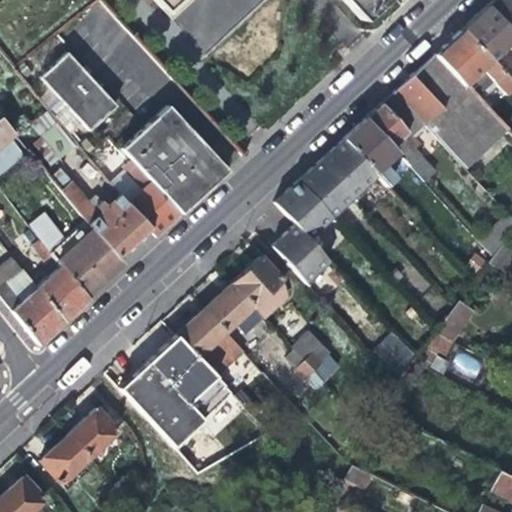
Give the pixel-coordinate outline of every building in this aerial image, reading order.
[(149,0),(158,10),(169,0),(149,0)] [(384,0),(338,0),(359,22),(384,0)] [(511,0),(492,0),(486,6),(511,33),(511,0)] [(511,33),(486,6),(477,14),(459,30),(488,61),(505,45),(511,52),(511,33)] [(511,88),(511,86),(488,61),(459,30),(446,43),(434,54),(473,96),(490,81),(504,96),(511,88)] [(62,52),(35,77),(86,131),(113,106),(62,52)] [(504,129),(473,96),(434,54),(410,77),(480,152),(504,129)] [(464,168),(480,152),(410,77),(404,82),(393,93),(423,125),(464,168)] [(415,132),(423,125),(393,93),(385,100),(415,132)] [(409,138),(415,132),(385,100),(375,110),(363,121),(394,154),(421,184),(433,174),(411,150),(416,145),(409,138)] [(138,130),(117,148),(128,160),(148,182),(177,215),(208,187),(224,171),(164,106),(138,130)] [(11,133),(0,119),(0,169),(20,153),(6,137),(11,133)] [(381,168),(394,154),(363,121),(352,130),(341,140),(375,178),(386,189),(393,182),(381,168)] [(45,170),(69,150),(50,127),(26,147),(45,170)] [(319,161),(353,199),(375,178),(341,140),(334,147),(319,161)] [(123,203),(147,231),(152,238),(165,226),(177,215),(148,182),(128,160),(121,166),(123,168),(106,183),(117,196),(123,203)] [(300,179),(296,182),(330,220),(353,199),(319,161),(300,179)] [(58,190),(84,221),(116,259),(134,242),(147,231),(123,203),(117,196),(104,208),(99,202),(93,207),(98,213),(93,217),(80,200),(82,197),(69,182),(58,190)] [(330,220),(296,182),(283,195),(313,228),(317,232),(330,220)] [(420,210),(393,182),(386,189),(412,218),(420,210)] [(292,226),(307,242),(317,232),(313,228),(283,195),(273,205),(292,226)] [(26,226),(34,236),(46,252),(57,265),(82,297),(102,278),(119,263),(116,259),(84,221),(61,239),(40,216),(26,226)] [(476,243),(491,259),(502,245),(510,235),(499,222),(476,243)] [(307,242),(292,226),(279,238),(269,248),(304,286),(328,265),(307,242)] [(38,259),(46,252),(34,236),(25,242),(38,259)] [(511,259),(511,255),(502,245),(491,259),(486,266),(499,276),(511,259)] [(19,253),(11,260),(20,271),(24,276),(32,269),(19,253)] [(10,258),(0,266),(0,286),(20,271),(11,260),(10,258)] [(248,268),(229,285),(250,307),(278,281),(258,259),(248,268)] [(57,265),(33,287),(61,323),(75,311),(85,301),(82,297),(57,265)] [(20,271),(0,286),(0,302),(35,347),(52,331),(61,323),(33,287),(24,276),(20,271)] [(260,318),(250,307),(229,285),(215,298),(202,310),(223,332),(233,323),(243,334),(260,318)] [(456,304),(431,336),(445,343),(468,311),(456,304)] [(185,325),(174,336),(208,370),(235,345),(223,332),(202,310),(185,325)] [(396,373),(414,352),(391,331),(372,351),(396,373)] [(311,370),(327,355),(305,332),(289,347),(311,370)] [(174,453),(195,434),(205,424),(186,403),(214,376),(208,370),(174,336),(143,365),(116,390),(174,453)] [(452,346),(445,343),(431,336),(422,348),(409,365),(424,372),(437,354),(443,357),(452,346)] [(454,373),(478,375),(480,357),(456,355),(454,373)] [(310,371),(301,362),(294,368),(303,377),(310,371)] [(255,386),(246,394),(255,403),(263,394),(255,386)] [(255,403),(246,394),(240,401),(248,409),(255,403)] [(264,412),(255,403),(248,409),(257,418),(264,412)] [(82,421),(65,436),(86,459),(116,432),(94,410),(82,421)] [(58,485),(86,459),(65,436),(53,448),(37,462),(58,485)] [(488,493),(511,505),(511,480),(498,473),(488,493)] [(12,485),(0,495),(0,511),(28,511),(41,500),(20,477),(12,485)] [(121,482),(113,488),(121,497),(129,490),(121,482)] [(113,504),(121,497),(113,488),(106,495),(113,504)]
